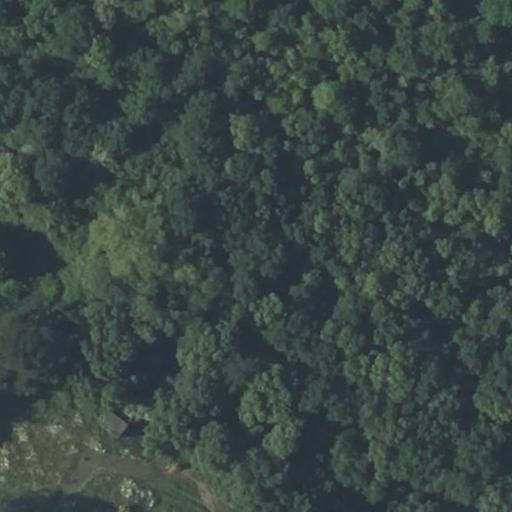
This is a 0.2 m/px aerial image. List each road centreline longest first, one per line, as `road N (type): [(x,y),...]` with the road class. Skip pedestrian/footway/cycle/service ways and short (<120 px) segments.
road 1 (track): [(378,0),(357,91),(380,125),(373,248),(352,300),(282,272),(249,297),(257,336),(298,381),(374,403),(424,391),(511,424)]
road 2 (track): [(0,120),(101,139),(149,172),(173,165),(201,136),(172,99),(125,88),(86,97),(25,41),(96,0)]
